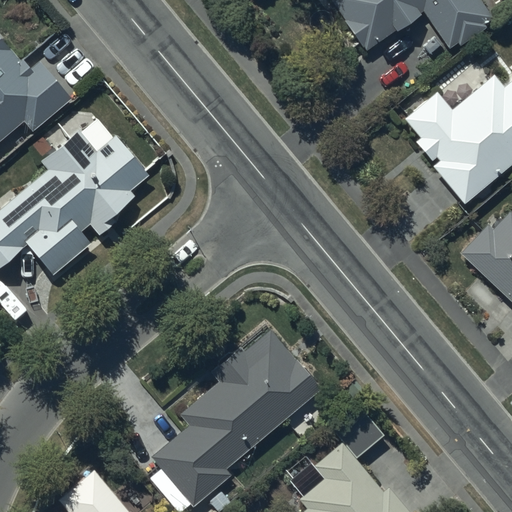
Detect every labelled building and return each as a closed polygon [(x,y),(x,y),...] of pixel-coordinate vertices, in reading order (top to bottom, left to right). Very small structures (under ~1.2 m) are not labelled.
[(495,17),(482,0),(334,0),(371,52),(427,12),(450,44),(459,38),(463,45),(489,26),(487,23),(495,17)] [(24,61),(0,31),(0,141),(14,130),(23,142),(75,102),(36,52),(24,61)] [(419,143),(471,208),(511,174),(511,81),(505,87),(496,75),(454,109),(441,93),(408,120),(424,139),(419,143)] [(43,164),(49,171),(0,209),(0,268),(30,245),(54,276),(94,244),(85,232),(95,224),(101,231),(140,200),(133,191),(151,177),(117,135),(115,137),(100,119),(43,164)] [(489,223),(463,251),(511,297),(511,214),(497,231),(489,223)] [(232,476),(226,469),(325,388),(305,363),(301,367),(271,330),(247,350),(244,347),(214,372),(222,381),(181,415),(190,425),(152,456),(162,469),(151,478),(178,511),(179,511),(195,499),(198,503),(232,476)] [(378,483),(345,444),(319,465),(328,476),(300,499),(308,509),(304,511),(411,511),(391,487),(388,489),(381,480),(378,483)] [(131,511),(95,470),(59,501),(68,511),(131,511)]
